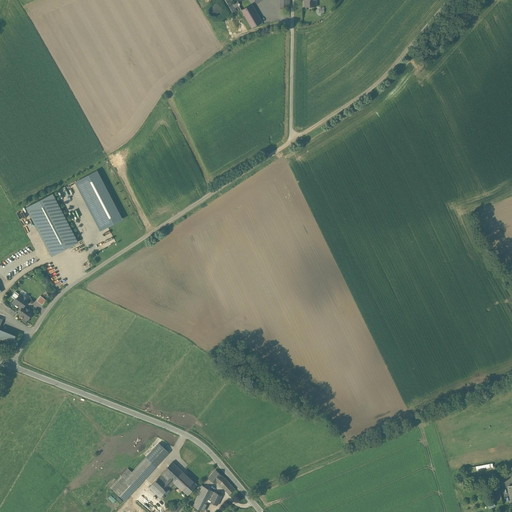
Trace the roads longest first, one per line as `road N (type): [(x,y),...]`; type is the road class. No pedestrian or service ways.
road 1 (unclassified): [(9,365),(70,285),(294,138)]
road 2 (tertiary): [(9,365),(201,444),(261,511)]
road 3 (unclassified): [(294,138),(373,86),(448,0)]
road 4 (unclassified): [(294,138),(292,0)]
